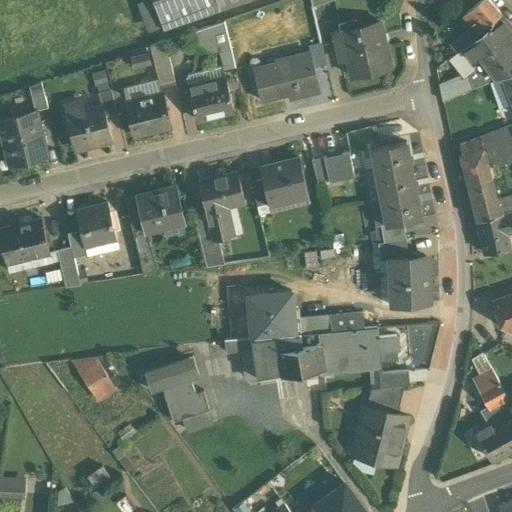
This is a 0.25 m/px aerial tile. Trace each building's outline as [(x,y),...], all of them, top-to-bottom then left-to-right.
[(152,0),(164,29),(220,9),(245,0),(152,0)] [(488,0),(485,0),(466,17),(475,29),(450,47),(456,55),(484,27),(500,14),(488,0)] [(379,19),(357,24),(355,17),(338,21),(342,37),(334,38),(338,61),(347,59),(350,75),(389,66),(379,19)] [(511,34),(501,20),(465,49),(474,61),(476,63),(483,59),(500,81),(508,78),(511,76),(511,34)] [(212,25),(223,70),(236,67),(224,21),(212,25)] [(163,90),(164,97),(178,93),(166,40),(150,46),(158,79),(160,91),(163,90)] [(320,40),(308,43),(310,50),(311,49),(315,65),(325,62),(320,40)] [(310,50),(281,56),(282,59),(252,66),(260,97),(296,89),(297,93),(321,88),(315,65),(311,49),(310,50)] [(444,102),(500,81),(483,59),(476,63),(474,61),(469,64),(476,73),(469,77),(467,70),(440,82),(444,102)] [(98,86),(99,90),(109,87),(105,70),(91,73),(95,87),(98,86)] [(226,73),(189,82),(197,117),(234,108),(226,73)] [(122,88),(123,93),(128,95),(128,98),(160,91),(158,79),(122,88)] [(28,87),(29,94),(33,109),(38,108),(38,110),(49,107),(43,82),(28,87)] [(99,90),(102,104),(105,103),(107,112),(117,109),(112,89),(112,87),(109,87),(99,90)] [(123,93),(112,89),(117,109),(130,106),(128,98),(128,95),(123,93)] [(160,91),(128,98),(130,106),(136,132),(171,124),(164,97),(163,90),(160,91)] [(12,98),(16,113),(33,109),(29,94),(12,98)] [(102,104),(67,112),(75,147),(94,143),(93,139),(111,136),(111,139),(114,138),(107,112),(105,103),(102,104)] [(16,113),(0,116),(0,118),(11,164),(49,155),(38,110),(38,108),(33,109),(16,113)] [(511,124),(482,133),(492,164),(511,156),(511,124)] [(492,164),(482,133),(461,139),(481,214),(506,209),(500,190),(492,164)] [(369,147),(378,196),(417,189),(408,139),(369,147)] [(313,158),(318,182),(353,175),(349,151),(313,158)] [(263,178),(270,206),(308,196),(299,154),(259,164),(263,178)] [(237,168),(197,178),(206,214),(212,240),(218,238),(235,234),(229,208),(244,204),(237,168)] [(270,206),(263,178),(252,180),(260,213),(271,211),(270,206)] [(174,185),(140,193),(139,192),(137,193),(137,194),(140,206),(145,226),(146,226),(184,217),(176,183),(174,184),(174,185)] [(511,186),(500,190),(506,209),(511,207),(511,186)] [(417,189),(378,196),(384,223),(384,224),(402,221),(423,216),(417,189)] [(126,197),(129,210),(140,206),(137,194),(126,197)] [(109,200),(77,208),(82,227),(86,242),(117,235),(109,200)] [(134,233),(147,230),(146,226),(145,226),(140,206),(129,210),(134,233)] [(511,207),(506,209),(481,214),(490,251),(511,246),(508,234),(511,232),(511,207)] [(212,240),(206,214),(195,216),(207,266),(224,263),(218,238),(212,240)] [(43,215),(0,225),(0,229),(7,260),(50,251),(43,215)] [(185,224),(184,217),(146,226),(147,230),(148,233),(185,224)] [(384,224),(384,223),(380,224),(383,240),(405,237),(402,221),(384,224)] [(82,227),(68,231),(71,246),(73,254),(88,250),(86,242),(82,227)] [(157,273),(148,233),(147,230),(134,233),(144,275),(157,273)] [(119,243),(117,235),(86,242),(88,250),(119,243)] [(405,254),(405,237),(383,240),(376,241),(377,256),(390,256),(390,255),(405,254)] [(80,284),(73,254),(71,246),(56,250),(65,286),(80,284)] [(53,262),(50,251),(7,260),(9,272),(53,262)] [(405,254),(390,255),(390,256),(391,278),(388,278),(390,300),(428,299),(428,276),(425,277),(424,252),(405,254)] [(253,337),(299,333),(295,288),(245,292),(249,337),(253,337)] [(511,294),(494,301),(501,321),(511,328),(511,294)] [(140,307),(137,324),(156,327),(159,311),(140,307)] [(330,315),(332,330),(364,328),(363,312),(330,315)] [(332,330),(318,332),(323,365),(323,366),(382,362),(381,351),(397,349),(396,336),(378,337),(377,327),(364,328),(332,330)] [(299,333),(253,337),(254,349),(255,357),(250,357),(251,370),(256,370),(257,377),(323,365),(318,332),(299,333)] [(236,350),(240,349),(254,349),(253,337),(249,337),(236,338),(236,350)] [(236,338),(226,339),(226,350),(236,350),(236,338)] [(244,380),(257,377),(256,370),(251,370),(250,357),(255,357),(254,349),(240,349),(244,380)] [(500,373),(490,355),(471,366),(481,384),(500,373)] [(71,361),(87,387),(105,375),(102,370),(111,365),(106,356),(71,361)] [(188,358),(145,373),(151,391),(163,387),(189,378),(193,377),(188,358)] [(405,369),(378,372),(379,385),(403,383),(406,383),(405,369)] [(500,373),(481,384),(491,401),(497,397),(509,389),(500,373)] [(87,387),(97,400),(115,388),(105,375),(87,387)] [(189,378),(163,387),(173,422),(184,419),(188,432),(213,423),(209,409),(203,391),(195,393),(189,378)] [(379,385),(369,386),(364,405),(396,412),(403,383),(379,385)] [(507,418),(497,397),(491,401),(485,405),(492,419),(493,418),(496,424),(507,418)] [(396,412),(364,405),(353,452),(393,462),(402,426),(404,426),(407,415),(396,412)] [(507,418),(496,424),(493,418),(492,419),(478,426),(494,455),(511,444),(511,423),(508,417),(507,418)] [(86,477),(94,488),(109,477),(102,466),(86,477)] [(0,477),(0,498),(24,500),(26,479),(0,477)] [(364,511),(366,511),(344,482),(316,504),(321,511),(364,511)] [(297,511),(321,511),(316,504),(313,500),(297,511)] [(511,511),(511,501),(500,505),(502,511),(511,511)]
